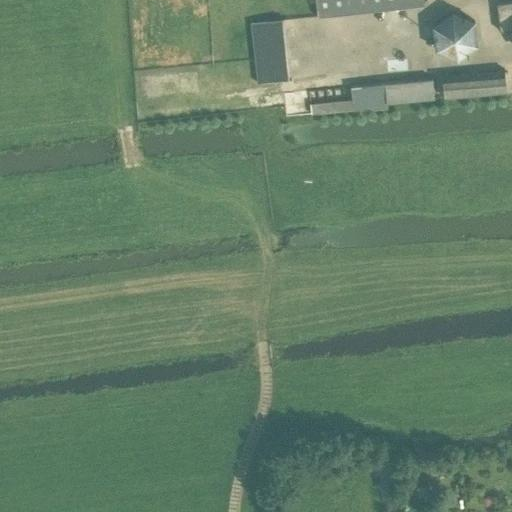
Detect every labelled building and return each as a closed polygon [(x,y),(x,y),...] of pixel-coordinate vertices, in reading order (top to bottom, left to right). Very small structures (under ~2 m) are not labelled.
[(316,0),(318,16),(424,4),(423,0),(316,0)] [(511,2),(497,4),(500,32),(511,30),(511,2)] [(458,59),(478,45),(475,20),(453,12),(433,26),(436,50),(458,59)] [(259,83),(289,80),(283,18),(252,22),(259,83)] [(444,97),(507,92),(504,69),(442,76),(444,97)] [(353,113),(388,109),(387,103),(435,98),(433,79),(350,87),(352,100),(309,104),(310,114),(353,110),(353,113)]
